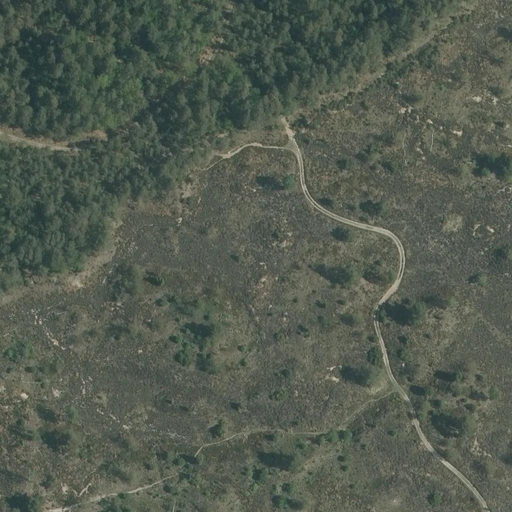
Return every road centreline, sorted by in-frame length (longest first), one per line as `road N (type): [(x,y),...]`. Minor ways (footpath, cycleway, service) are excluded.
road 1 (track): [(487,511),(421,438),(389,376),(375,319),(393,288),(399,245),(311,203),(276,100)]
road 2 (track): [(440,0),(214,139),(163,154)]
road 3 (track): [(0,136),(71,150),(129,131),(208,64),(233,0)]
road 4 (track): [(61,0),(83,38),(130,72),(151,115)]
